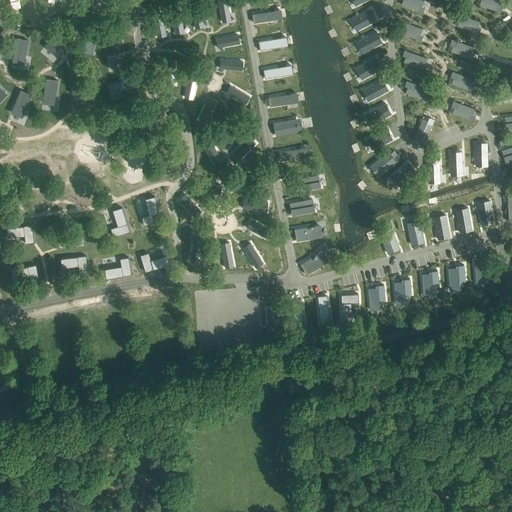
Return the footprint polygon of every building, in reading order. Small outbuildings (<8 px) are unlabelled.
[(227,0),(219,0),(218,0),(223,24),(232,23),(227,0)] [(406,0),(402,0),(401,5),(417,11),(419,5),(422,6),(424,0),(423,0),(406,0)] [(480,0),(479,4),(495,10),(497,5),(500,6),(502,0),(500,0),(480,0)] [(200,5),(191,6),(195,30),(205,29),(200,5)] [(279,9),(253,14),(254,23),(280,18),(279,9)] [(371,9),(350,20),(353,25),(354,25),(357,30),(376,20),(371,9)] [(181,11),(171,12),(176,36),(185,35),(181,11)] [(163,14),(153,16),(158,40),(167,38),(163,14)] [(459,20),(457,26),(473,32),(475,26),(478,27),(480,22),(464,16),(462,21),(459,20)] [(402,27),(400,33),(415,39),(418,33),(420,34),(423,29),(407,23),(404,28),(402,27)] [(377,31),(356,42),(359,47),(360,47),(363,52),(382,42),(377,31)] [(123,33),(117,35),(120,46),(127,44),(123,33)] [(216,39),(217,49),(241,45),(239,36),(216,39)] [(285,37),(259,41),(261,50),(287,45),(285,37)] [(34,63),(42,63),(41,40),(34,40),(34,63)] [(452,46),(450,51),(466,57),(468,52),(471,53),(473,47),(457,41),(455,47),(452,46)] [(21,44),(14,46),(19,66),(26,64),(21,44)] [(405,56),(403,62),(419,68),(421,62),(424,63),(426,58),(410,52),(408,57),(405,56)] [(376,57),(356,69),(359,74),(360,73),(363,79),(382,68),(376,57)] [(220,60),(219,69),(243,71),(245,62),(220,60)] [(511,63),(496,60),(494,68),(511,72),(511,63)] [(176,63),(166,63),(167,88),(176,88),(176,63)] [(291,66),(265,70),(267,79),(293,75),(291,66)] [(38,71),(39,92),(48,92),(47,71),(38,71)] [(23,95),(30,94),(27,72),(20,73),(23,95)] [(453,78),(451,84),(467,90),(469,84),(472,85),(474,79),(458,73),(456,79),(453,78)] [(198,78),(189,75),(184,99),(194,102),(198,78)] [(383,79),(363,90),(365,95),(366,95),(369,100),(389,90),(383,79)] [(407,87),(405,93),(421,99),(423,93),(426,94),(428,89),(412,83),(410,88),(407,87)] [(230,86),(225,94),(246,106),(251,98),(230,86)] [(511,91),(497,93),(498,102),(511,100),(511,91)] [(295,93),(269,97),(271,106),(296,102),(295,93)] [(217,104),(208,99),(198,121),(207,126),(217,104)] [(33,102),(25,103),(27,125),(35,124),(33,102)] [(385,103),(365,114),(368,119),(369,119),(372,124),(391,114),(385,103)] [(454,107),(452,113),(468,119),(470,113),(473,115),(475,109),(459,103),(457,108),(454,107)] [(295,118),(274,122),(276,135),(298,131),(295,118)] [(422,118),(416,134),(422,136),(421,139),(426,141),(432,125),(427,123),(428,120),(422,118)] [(107,123),(99,125),(104,145),(112,143),(107,123)] [(35,137),(59,132),(58,125),(34,130),(35,137)] [(387,129),(367,139),(369,144),(370,144),(373,149),(393,139),(387,129)] [(66,143),(68,151),(90,145),(88,137),(66,143)] [(232,155),(239,162),(256,145),(250,138),(232,155)] [(210,140),(202,145),(215,166),(223,161),(210,140)] [(487,143),(475,143),(475,166),(481,166),(481,165),(487,165),(487,143)] [(36,155),(58,153),(58,146),(35,148),(36,155)] [(305,147),(279,152),(281,160),(307,156),(305,147)] [(511,147),(502,150),(506,162),(511,159),(511,147)] [(108,176),(115,175),(114,151),(107,152),(108,176)] [(462,151),(450,152),(450,175),(456,175),(456,174),(462,173),(462,151)] [(387,152),(370,166),(373,170),(375,173),(375,172),(379,176),(396,162),(387,152)] [(439,159),(427,160),(428,183),(434,182),(434,181),(440,181),(439,159)] [(72,165),(73,172),(94,170),(93,163),(72,165)] [(408,163),(391,177),(395,181),(394,182),(396,184),(397,183),(400,187),(416,172),(408,163)] [(146,164),(129,165),(129,173),(147,172),(146,164)] [(318,174),(296,178),(298,191),(320,187),(318,174)] [(237,180),(239,190),(263,184),(261,175),(237,180)] [(95,179),(74,182),(75,189),(96,186),(95,179)] [(198,183),(197,193),(221,196),(222,187),(198,183)] [(185,195),(178,202),(196,219),(203,212),(185,195)] [(312,198),(290,202),(293,215),(314,211),(312,198)] [(484,202),(478,203),(482,225),(494,223),(490,200),(484,201),(484,202)] [(244,201),(243,211),(268,213),(269,204),(244,201)] [(231,204),(215,207),(217,223),(234,220),(231,204)] [(462,212),(456,213),(460,234),(472,232),(468,210),(462,211),(462,212)] [(440,217),(434,218),(438,239),(450,237),(446,215),(440,216),(440,217)] [(128,239),(136,238),(133,216),(126,216),(128,239)] [(252,221),(247,229),(269,240),(273,232),(252,221)] [(420,221),(407,224),(412,247),(425,244),(420,221)] [(42,223),(19,227),(20,234),(43,231),(42,223)] [(157,226),(158,247),(166,247),(165,225),(157,226)] [(321,226),(295,229),(297,243),(323,239),(321,226)] [(391,229),(379,233),(387,254),(399,249),(391,229)] [(27,251),(46,246),(44,238),(24,243),(27,251)] [(204,241),(194,239),(190,263),(200,265),(204,241)] [(230,243),(221,245),(225,269),(235,268),(230,243)] [(251,244),(243,249),(256,270),(264,265),(251,244)] [(134,269),(142,269),(140,246),(132,247),(134,269)] [(322,251),(301,263),(308,273),(328,261),(322,251)] [(273,276),(281,275),(276,253),(268,254),(273,276)] [(170,255),(162,256),(164,273),(172,272),(170,255)] [(484,262),(477,263),(479,285),(487,284),(486,275),(494,274),(492,259),(484,260),(484,262)] [(457,269),(449,270),(451,292),(459,291),(458,282),(466,281),(465,266),(457,267),(457,269)] [(430,276),(422,277),(424,298),(432,298),(431,289),(439,288),(438,273),(430,274),(430,276)] [(403,283),(395,284),(397,306),(405,305),(404,296),(412,296),(411,281),(403,281),(403,283)] [(377,289),(369,290),(371,312),(379,311),(378,302),(386,301),(385,286),(377,287),(377,289)] [(171,309),(178,309),(177,292),(170,292),(171,309)] [(358,293),(341,294),(342,320),(343,320),(343,319),(350,319),(350,312),(351,312),(351,308),(350,308),(349,304),(350,304),(350,303),(358,302),(358,293)] [(327,296),(318,297),(320,323),(329,322),(327,296)] [(91,301),(84,302),(87,319),(94,318),(91,301)] [(301,303),(292,304),(294,330),(303,329),(301,303)] [(143,304),(122,305),(122,316),(144,316),(143,304)] [(276,310),(267,311),(269,337),(278,336),(276,310)] [(73,327),(79,326),(78,315),(71,315),(73,327)] [(177,337),(185,336),(182,315),(175,316),(177,337)] [(13,341),(13,344),(24,342),(22,331),(3,334),(4,342),(13,341)] [(12,350),(13,357),(31,354),(30,347),(12,350)] [(31,365),(13,366),(13,374),(31,373),(31,365)]
